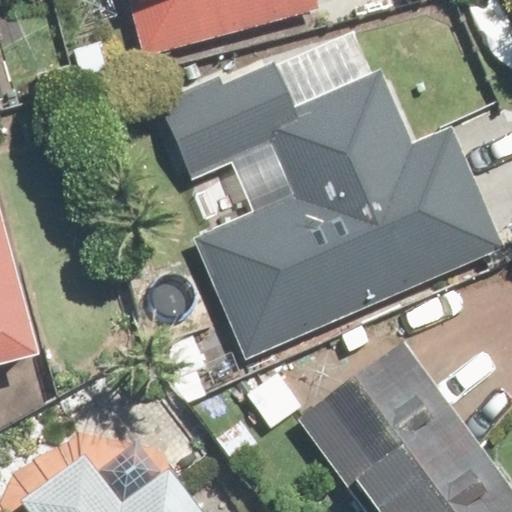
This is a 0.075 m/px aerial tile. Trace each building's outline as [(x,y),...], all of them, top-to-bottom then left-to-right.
[(130,0),(145,52),(313,7),(311,0),(130,0)] [(189,234),(244,357),(511,239),(511,236),(462,122),(420,140),(384,60),(309,93),(291,53),(169,107),(197,170),(232,155),(254,206),(189,234)] [(0,171),(0,366),(43,356),(0,171)] [(511,511),(511,469),(405,336),(310,412),(391,511),(511,511)] [(243,511),(193,447),(132,494),(99,451),(20,511),(243,511)]
